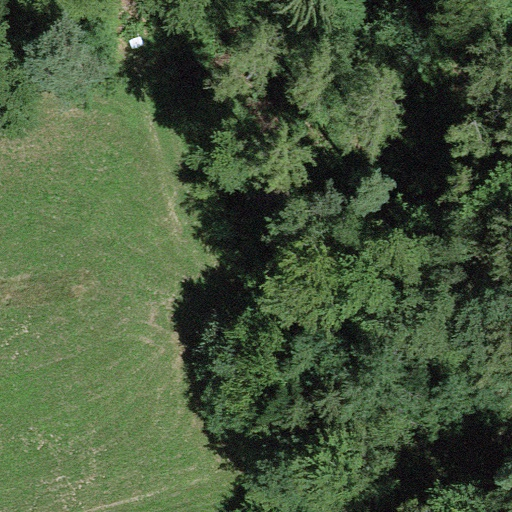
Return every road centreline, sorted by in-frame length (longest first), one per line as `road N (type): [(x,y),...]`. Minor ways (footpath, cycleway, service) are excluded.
road 1 (track): [(511,381),(324,311),(214,233)]
road 2 (track): [(511,424),(215,492)]
